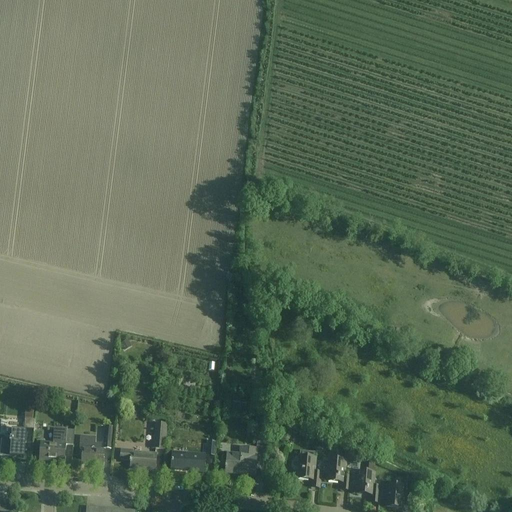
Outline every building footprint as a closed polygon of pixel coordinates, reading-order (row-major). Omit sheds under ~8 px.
[(127,340),(121,344),(124,349),(130,345),(127,340)] [(26,403),(25,411),(33,412),(33,404),(26,403)] [(24,419),(24,429),(33,430),(34,420),(24,419)] [(259,419),(258,430),(267,431),(268,420),(259,419)] [(153,450),(164,450),(166,426),(155,425),(153,450)] [(110,450),(112,427),(105,427),(103,450),(110,450)] [(40,459),(39,461),(40,462),(63,464),(65,446),(65,445),(66,431),(54,430),(53,444),(41,443),(40,459)] [(1,440),(0,450),(0,456),(12,458),(12,459),(23,460),(26,432),(12,431),(11,438),(10,438),(10,440),(1,440)] [(66,431),(65,445),(65,446),(73,446),(74,432),(66,431)] [(81,437),(80,450),(83,450),(81,465),(103,467),(104,452),(101,451),(101,445),(95,444),(96,438),(81,437)] [(322,438),(319,445),(325,448),(328,441),(322,438)] [(265,456),(265,444),(257,443),(257,450),(256,455),(257,455),(265,456)] [(227,455),(225,472),(246,474),(245,475),(255,476),(257,455),(256,455),(257,450),(246,449),(246,456),(227,455)] [(121,451),(120,461),(129,462),(129,464),(130,464),(130,469),(155,471),(156,456),(132,454),(132,452),(121,451)] [(203,473),(205,456),(172,454),(171,471),(203,473)] [(319,488),(320,474),(313,473),(314,460),(299,458),(297,480),(312,481),(312,488),(319,488)] [(349,491),(350,478),(343,478),(344,462),(329,461),(327,482),(342,483),(341,490),(349,491)] [(378,503),(379,488),(372,487),(373,475),(358,473),(356,494),(371,495),(371,503),(378,503)] [(409,497),(410,480),(403,480),(402,488),(388,486),(386,507),(401,509),(402,497),(409,497)]
